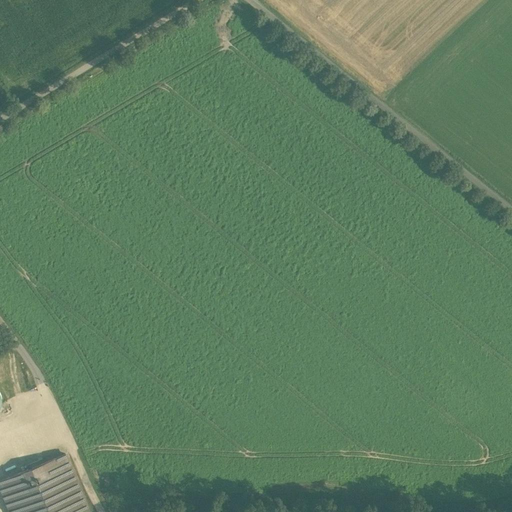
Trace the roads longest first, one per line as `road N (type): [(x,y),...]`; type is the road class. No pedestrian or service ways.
road 1 (unclassified): [(511,200),(256,0)]
road 2 (unclassified): [(191,0),(0,113)]
